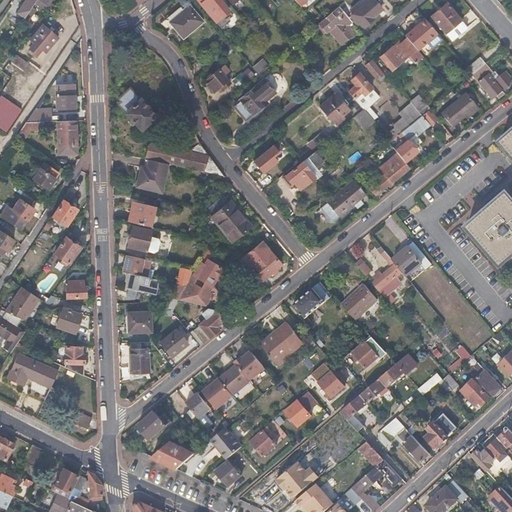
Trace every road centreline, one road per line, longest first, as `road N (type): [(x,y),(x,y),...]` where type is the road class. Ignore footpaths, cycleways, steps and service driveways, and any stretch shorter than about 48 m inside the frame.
road 1 (residential): [(97,34),(109,430)]
road 2 (residential): [(109,430),(312,266)]
road 3 (residential): [(312,266),(511,103)]
road 4 (residential): [(225,163),(420,0)]
road 5 (residential): [(132,20),(179,70),(225,163)]
road 6 (residential): [(389,511),(511,397)]
road 7 (residential): [(225,163),(312,266)]
road 8 (tertiary): [(112,472),(0,414)]
